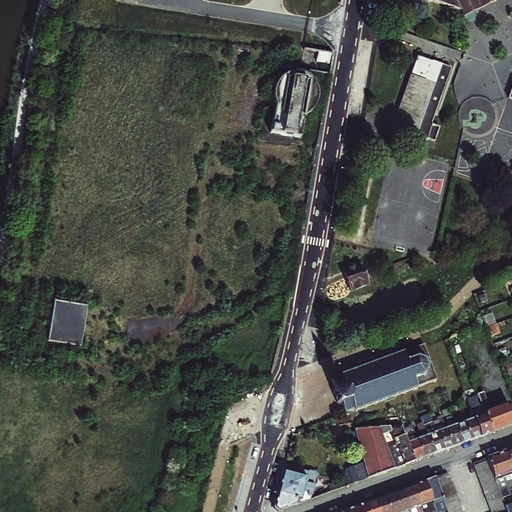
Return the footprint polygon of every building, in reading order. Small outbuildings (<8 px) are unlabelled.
[(511,0),(430,0),(433,1),(433,0),(436,0),(463,10),(466,15),(497,0),(511,0)] [(396,129),(441,142),(445,130),(437,127),(455,68),(420,57),(396,129)] [(300,143),(304,116),(305,116),(308,114),(311,111),(313,109),(315,106),(316,104),(317,101),(317,99),(317,96),(317,91),(315,87),(314,84),(312,82),(310,80),(306,77),(303,76),(300,75),(298,74),(296,74),(293,74),(290,75),(287,76),(282,79),(278,82),(276,86),(274,88),(273,91),(273,95),(273,96),(273,101),(274,103),(275,105),(275,106),(270,139),(300,143)] [(367,283),(360,263),(353,266),(352,263),(350,262),(348,262),(347,263),(346,265),(347,268),(341,270),(348,290),(367,283)] [(55,301),(47,341),(79,347),(87,308),(55,301)] [(488,313),(478,316),(482,327),(491,323),(488,313)] [(491,323),(482,327),(485,333),(486,336),(496,333),(492,323),(491,323)] [(366,363),(359,366),(359,364),(356,365),(356,367),(350,369),(349,367),(346,368),(347,371),(340,373),(339,371),(336,372),(337,374),(328,378),(331,387),(330,388),(330,390),(328,391),(333,402),(335,401),(336,404),(338,403),(342,412),(350,409),(351,411),(354,410),(353,408),(359,406),(360,408),(363,406),(362,405),(369,402),(370,405),(373,403),(372,401),(379,398),(380,401),(381,400),(382,402),(391,398),(391,397),(392,396),(392,394),(398,392),(398,394),(401,393),(400,391),(408,387),(409,390),(413,388),(413,386),(433,379),(420,344),(400,351),(399,348),(395,350),(396,352),(389,355),(388,353),(384,354),(385,356),(379,359),(378,357),(376,357),(375,355),(367,359),(368,360),(365,361),(366,363)] [(511,369),(509,363),(497,367),(501,379),(511,374),(511,369)] [(488,408),(483,393),(474,397),(475,399),(476,400),(477,404),(480,413),(488,432),(511,423),(511,403),(511,400),(488,408)] [(465,404),(467,411),(477,436),(488,432),(480,413),(477,404),(476,400),(475,399),(465,403),(465,404)] [(454,404),(445,408),(447,414),(456,411),(454,404)] [(445,408),(435,411),(436,414),(438,417),(447,414),(445,408)] [(460,422),(466,440),(477,436),(467,411),(458,415),(460,422)] [(417,421),(422,436),(429,453),(438,450),(432,432),(425,415),(416,418),(417,421)] [(458,443),(466,440),(460,422),(451,425),(458,443)] [(392,445),(384,448),(391,467),(410,460),(404,443),(399,430),(397,425),(376,427),(379,434),(387,431),(392,445)] [(442,429),(448,447),(458,443),(451,425),(442,429)] [(391,467),(384,448),(379,434),(376,427),(350,428),(362,466),(365,477),(391,467)] [(399,430),(404,443),(410,460),(420,457),(413,439),(408,427),(399,430)] [(438,450),(448,447),(442,429),(432,432),(438,450)] [(429,453),(422,436),(413,439),(420,457),(425,455),(429,453)] [(487,459),(488,462),(506,511),(511,511),(511,467),(506,452),(493,457),(487,459)] [(506,511),(488,462),(474,467),(490,511),(506,511)] [(341,471),(343,477),(346,484),(365,477),(362,466),(354,469),(355,472),(352,473),(350,467),(341,471)] [(296,474),(279,470),(274,492),(296,498),(296,502),(326,491),(323,484),(309,489),(313,471),(310,471),(310,470),(309,469),(309,468),(308,468),(307,468),(306,468),(305,468),(304,469),(298,467),(296,474)] [(323,484),(326,491),(346,484),(343,477),(323,484)] [(447,511),(460,511),(448,477),(435,481),(442,499),(447,511)] [(442,499),(435,481),(435,479),(425,482),(432,503),(442,499)] [(435,511),(432,503),(425,482),(413,487),(420,505),(421,511),(435,511)] [(421,511),(420,505),(413,487),(403,490),(410,511),(421,511)] [(410,511),(403,490),(393,494),(399,511),(410,511)] [(296,498),(274,492),(270,506),(274,510),(279,508),(296,502),(296,498)] [(399,511),(393,494),(385,497),(389,511),(399,511)] [(389,511),(385,497),(375,501),(378,511),(389,511)] [(378,511),(375,501),(365,504),(367,511),(378,511)]
